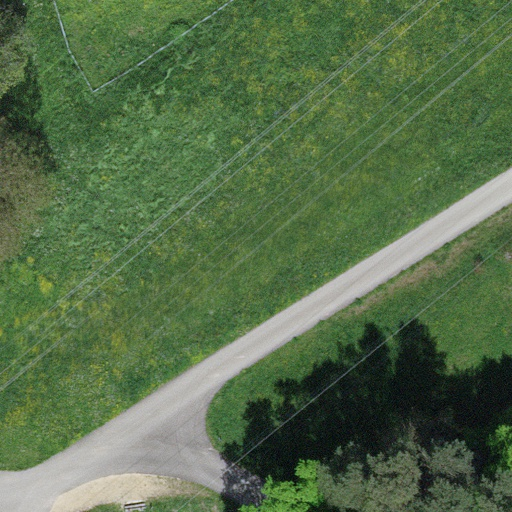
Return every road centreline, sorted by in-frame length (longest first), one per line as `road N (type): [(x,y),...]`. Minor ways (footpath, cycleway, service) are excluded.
road 1 (track): [(111,453),(210,368),(511,181)]
road 2 (track): [(13,511),(83,462),(111,453),(178,460),(229,482),(260,511)]
